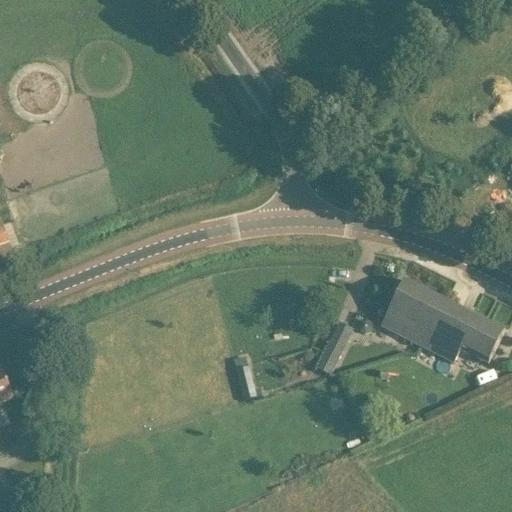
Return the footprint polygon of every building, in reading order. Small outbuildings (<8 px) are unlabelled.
[(2,224),(1,225),(0,221),(0,246),(10,243),(2,224)] [(448,304),(447,303),(405,282),(381,329),(424,350),(448,304)] [(424,350),(456,366),(462,353),(489,366),(496,351),(506,333),(448,304),(424,350)] [(366,323),(361,325),(359,329),(361,334),(366,336),(370,334),(372,330),(371,325),(366,323)] [(331,378),(344,349),(330,342),(316,371),(331,378)] [(241,392),(254,389),(248,368),(245,360),(234,363),(236,372),(235,372),(241,392)] [(0,408),(14,403),(9,390),(2,371),(0,371),(0,408)]
